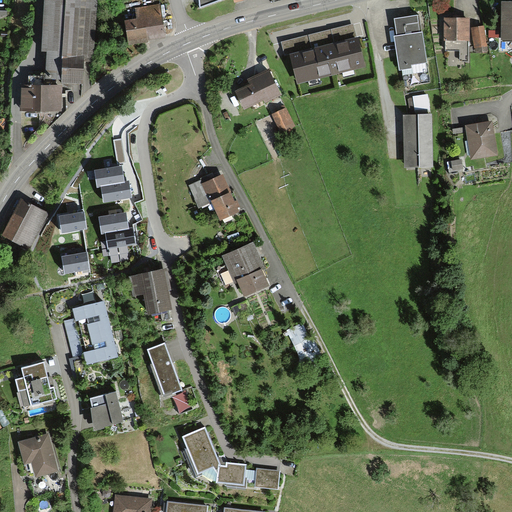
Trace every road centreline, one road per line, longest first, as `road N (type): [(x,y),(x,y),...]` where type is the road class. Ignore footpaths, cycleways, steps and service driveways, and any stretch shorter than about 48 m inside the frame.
road 1 (residential): [(199,86),(149,112),(143,146),(153,209),(182,336),(227,447),(237,456),(283,461)]
road 2 (tertiary): [(0,208),(45,146),(100,96),(184,44)]
road 3 (residential): [(303,309),(215,143),(199,86)]
road 4 (track): [(303,309),(361,420),(392,446)]
road 5 (tertiary): [(191,41),(336,0)]
road 6 (track): [(392,446),(511,460)]
